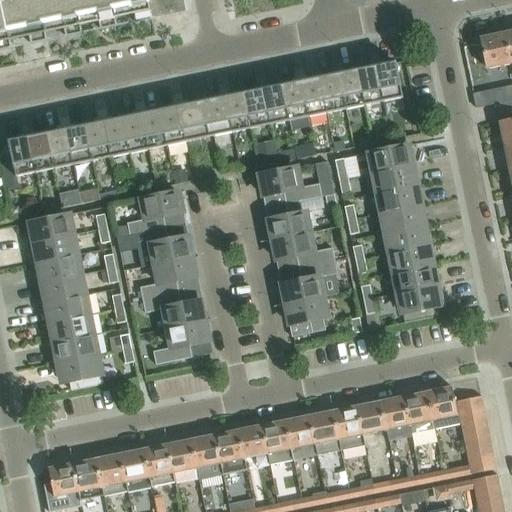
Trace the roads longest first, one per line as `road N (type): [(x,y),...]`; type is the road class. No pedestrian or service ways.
road 1 (residential): [(507,351),(435,3)]
road 2 (residential): [(13,455),(243,407)]
road 3 (residential): [(285,398),(507,351)]
road 4 (residential): [(243,407),(197,185)]
road 5 (residential): [(285,398),(241,176)]
road 6 (residential): [(216,49),(0,94)]
